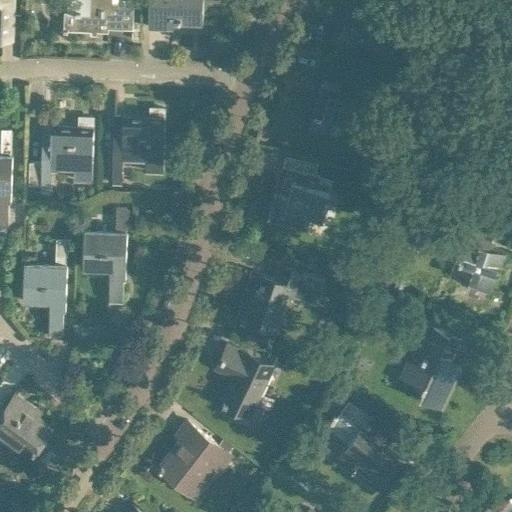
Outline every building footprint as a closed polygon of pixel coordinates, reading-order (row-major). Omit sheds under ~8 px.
[(12,0),(7,0),(6,0),(0,0),(0,36),(10,36),(12,0)] [(108,30),(109,19),(115,20),(116,22),(117,23),(118,25),(133,25),(134,0),(68,0),(68,10),(76,10),(75,29),(108,30)] [(150,0),(149,25),(166,26),(166,20),(182,21),(182,15),(203,16),(203,0),(150,0)] [(350,18),(338,37),(351,45),(387,56),(408,21),(403,18),(412,3),(417,6),(418,5),(409,0),(351,0),(343,13),(350,18)] [(345,73),(347,66),(325,59),(315,92),(308,90),(302,110),(311,113),(307,127),(327,133),(332,116),(355,123),(364,94),(366,95),(370,81),(345,73)] [(429,79),(402,71),(396,91),(423,99),(429,79)] [(123,181),(124,157),(146,158),(146,168),(164,169),(166,107),(152,106),(151,115),(124,114),(123,117),(114,117),(113,181),(123,181)] [(43,123),(42,143),(42,160),(29,159),(28,183),(42,183),(41,191),(50,191),(51,166),(75,167),(74,178),(92,179),(94,136),(95,116),(80,115),(80,124),(43,123)] [(2,126),(1,154),(0,154),(0,220),(9,221),(12,127),(2,126)] [(267,218),(287,223),(319,231),(333,176),(287,165),(284,179),(292,181),(288,196),(274,192),(267,218)] [(115,231),(87,230),(86,263),(111,264),(109,298),(123,298),(127,203),(116,203),(115,231)] [(489,244),(496,222),(465,212),(460,227),(468,229),(453,273),(491,285),(503,249),(489,244)] [(50,330),(63,331),(67,236),(57,236),(56,263),(27,262),(26,295),(51,296),(50,330)] [(253,270),(238,315),(277,328),(289,292),(317,302),(326,277),(304,270),(303,271),(280,263),(275,277),(253,270)] [(439,354),(450,330),(425,319),(410,351),(413,353),(402,377),(423,386),(419,395),(439,405),(451,380),(454,381),(464,361),(451,355),(449,359),(439,354)] [(471,325),(461,321),(458,330),(467,334),(471,325)] [(235,374),(223,400),(249,412),(273,361),(247,349),(246,351),(228,342),(217,366),(235,374)] [(28,402),(15,393),(0,414),(0,431),(32,454),(52,426),(25,407),(28,402)] [(387,427),(371,414),(349,397),(339,409),(359,425),(335,456),(362,477),(376,487),(401,456),(378,438),(387,427)] [(173,448),(159,465),(189,489),(207,466),(214,472),(231,451),(188,418),(177,433),(185,439),(176,450),(173,448)] [(511,511),(511,499),(510,497),(498,510),(499,511),(491,511),(487,508),(483,511),(511,511)] [(146,511),(133,502),(125,511),(146,511)]
